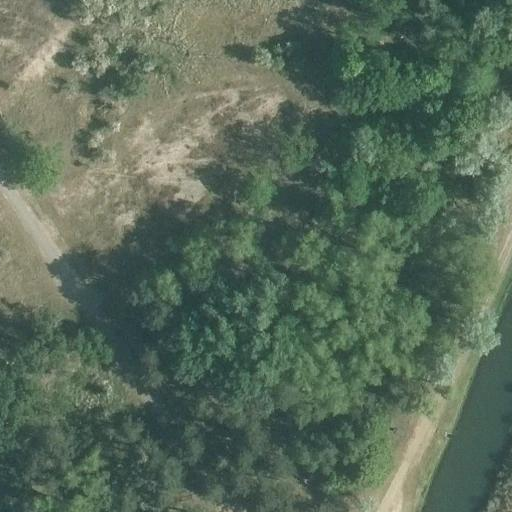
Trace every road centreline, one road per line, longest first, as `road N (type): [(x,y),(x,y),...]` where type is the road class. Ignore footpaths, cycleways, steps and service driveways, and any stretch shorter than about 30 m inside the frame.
road 1 (track): [(232,511),(0,182)]
road 2 (track): [(390,511),(511,241)]
